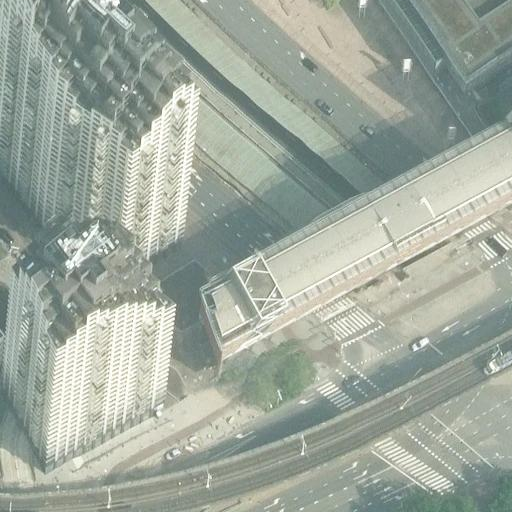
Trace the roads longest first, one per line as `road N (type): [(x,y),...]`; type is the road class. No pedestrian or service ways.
road 1 (primary): [(80,0),(226,143),(511,384)]
road 2 (tertiary): [(15,0),(81,80),(155,148),(354,320),(413,358)]
road 3 (primary): [(511,328),(251,110),(137,0)]
road 4 (tertiary): [(511,248),(226,0)]
road 5 (unclassified): [(283,434),(155,479),(90,511)]
road 6 (tertiary): [(413,358),(283,434)]
road 7 (tertiary): [(327,511),(443,454)]
road 8 (tertiary): [(283,434),(186,511)]
